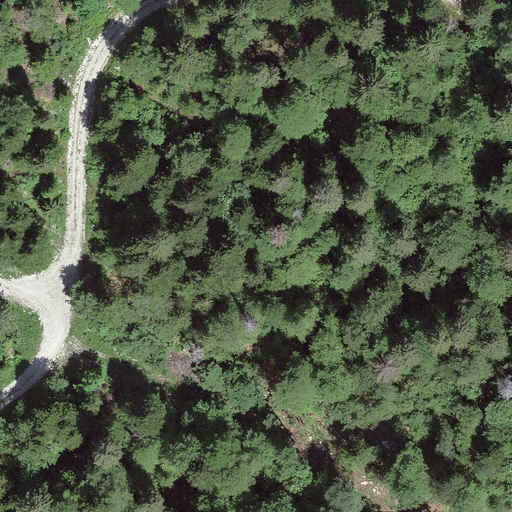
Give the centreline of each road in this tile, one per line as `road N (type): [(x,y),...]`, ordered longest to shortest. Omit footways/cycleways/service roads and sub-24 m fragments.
road 1 (track): [(67,296),(86,88),(126,22),(159,0)]
road 2 (track): [(67,296),(27,373),(0,398)]
